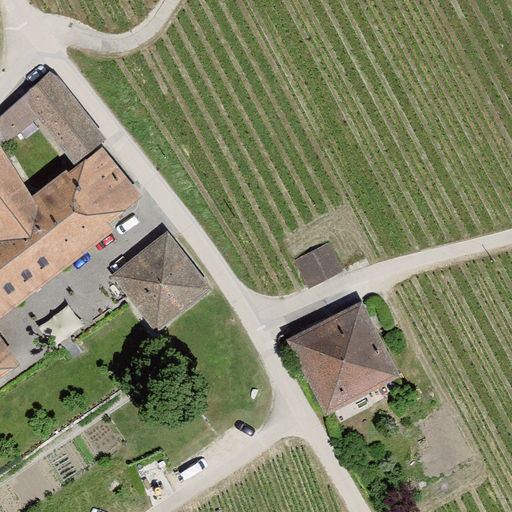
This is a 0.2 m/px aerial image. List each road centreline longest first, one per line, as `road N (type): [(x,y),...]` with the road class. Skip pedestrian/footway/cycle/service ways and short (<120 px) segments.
road 1 (unclassified): [(252,316),(27,25)]
road 2 (unclassified): [(511,235),(252,316)]
road 3 (unclassified): [(356,511),(252,316)]
road 4 (track): [(157,511),(298,412)]
road 5 (track): [(167,0),(137,41),(27,25)]
